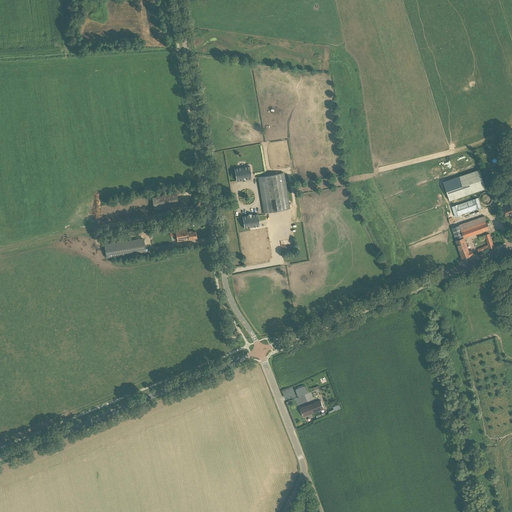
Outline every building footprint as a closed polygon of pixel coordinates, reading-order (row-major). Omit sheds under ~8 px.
[(252,178),(250,167),(235,169),(237,181),(243,180),(243,181),(246,181),(246,179),(252,178)] [(448,195),(447,188),(481,180),(478,171),(441,180),(445,196),(448,195)] [(289,209),(283,173),(259,177),(265,213),(289,209)] [(154,210),(179,205),(176,193),(152,198),(154,210)] [(481,208),(478,198),(452,207),(455,217),(481,208)] [(511,203),(503,208),(506,216),(509,215),(511,218),(511,217),(511,203)] [(249,214),(249,216),(243,217),(245,229),(260,226),(258,214),(252,215),(252,214),(249,214)] [(459,226),(459,227),(460,227),(464,237),(470,235),(470,236),(489,229),(484,216),(459,225),(459,226)] [(175,219),(177,231),(175,231),(176,236),(172,237),(173,242),(177,241),(177,242),(197,238),(196,231),(192,232),(192,231),(188,232),(187,229),(181,230),(179,218),(175,219)] [(456,240),(464,237),(460,227),(459,227),(459,226),(452,228),(452,230),(456,240)] [(479,238),(480,241),(486,239),(489,246),(477,249),(479,254),(494,248),(489,234),(479,238)] [(469,252),(464,237),(456,240),(463,259),(474,255),(472,250),(469,252)] [(144,240),(104,246),(106,258),(148,251),(147,249),(146,249),(144,240)] [(295,389),(298,397),(307,393),(305,386),(295,389)] [(325,409),(321,400),(303,407),(300,408),(303,417),(325,409)]
